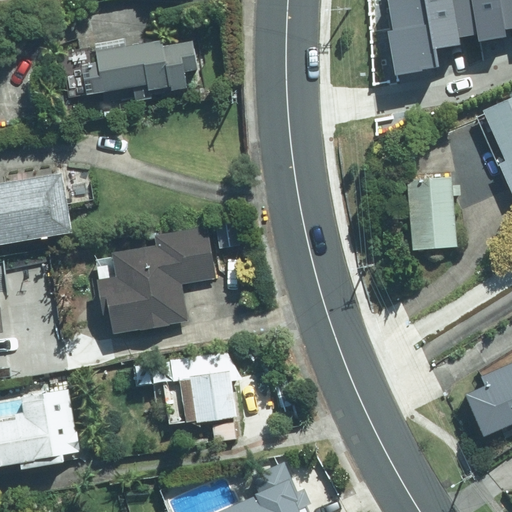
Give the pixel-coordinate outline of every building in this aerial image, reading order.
[(386,31),(395,80),(436,73),(433,52),(423,0),(386,0),(392,30),(386,31)] [(423,0),(433,52),(462,48),(461,38),(479,36),(473,0),(423,0)] [(511,0),(473,0),(479,36),(480,46),(511,41),(510,32),(511,31),(511,0)] [(196,33),(88,52),(97,108),(201,90),(198,74),(202,73),(196,33)] [(511,96),(489,107),(511,154),(502,158),(511,179),(511,96)] [(66,169),(0,180),(0,244),(77,231),(66,169)] [(411,176),(417,246),(461,243),(455,172),(411,176)] [(120,312),(123,329),(192,319),(186,282),(218,277),(210,227),(159,235),(160,244),(120,250),(124,275),(107,278),(112,314),(120,312)] [(192,421),(242,415),(237,378),(244,377),(241,351),(177,359),(179,379),(186,378),(192,421)] [(468,394),(488,437),(511,426),(511,361),(479,377),(484,387),(468,394)] [(0,422),(0,462),(29,458),(31,466),(89,456),(84,425),(79,426),(73,390),(30,397),(34,417),(0,422)] [(307,511),(287,464),(257,477),(265,493),(221,511),(307,511)]
